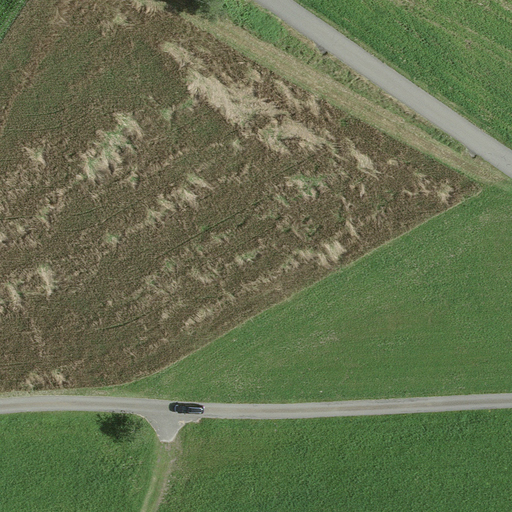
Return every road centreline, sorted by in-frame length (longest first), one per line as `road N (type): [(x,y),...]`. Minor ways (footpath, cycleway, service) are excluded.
road 1 (track): [(0,414),(282,417),(511,403)]
road 2 (unclassified): [(281,0),(511,159)]
